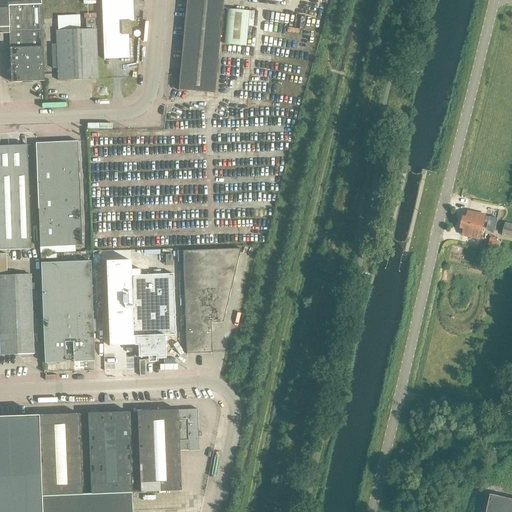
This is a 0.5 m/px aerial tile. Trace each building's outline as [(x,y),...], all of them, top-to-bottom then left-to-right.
[(0,0),(0,35),(9,35),(11,84),(44,82),(41,0),(0,0)] [(133,0),(101,0),(104,61),(130,60),(129,36),(132,36),(131,23),(134,22),(133,0)] [(186,0),(178,91),(215,94),(223,0),(186,0)] [(225,46),(246,47),(249,12),(228,11),(225,46)] [(87,30),(80,31),(79,17),(57,18),(57,32),(56,32),(57,45),(51,45),(52,69),(58,69),(58,82),(98,80),(96,30),(96,20),(86,20),(87,30)] [(78,142),(36,144),(40,248),(82,246),(78,142)] [(0,251),(31,250),(27,146),(0,147),(0,251)] [(463,218),(461,228),(464,229),(463,235),(481,240),(485,222),(489,223),(487,230),(495,232),(498,220),(490,218),(486,217),(486,216),(468,212),(466,218),(463,218)] [(511,226),(506,225),(503,236),(511,238),(511,226)] [(498,252),(500,245),(490,242),(488,249),(498,252)] [(241,249),(183,251),(187,355),(212,354),(211,324),(223,323),(241,249)] [(73,263),(78,363),(95,362),(91,262),(73,263)] [(61,363),(57,263),(41,264),(45,364),(61,363)] [(73,263),(57,263),(61,363),(66,363),(66,361),(73,361),(73,363),(78,363),(73,263)] [(153,270),(153,275),(131,276),(133,337),(134,337),(134,346),(138,346),(138,358),(155,357),(156,360),(166,359),(165,336),(176,336),(173,274),(161,275),(160,270),(153,270)] [(30,276),(0,276),(0,342),(1,356),(33,354),(30,276)] [(38,416),(41,511),(132,511),(131,494),(140,493),(181,492),(179,452),(200,451),(198,410),(178,411),(137,412),(137,413),(128,413),(88,414),(88,415),(78,415),(38,416)] [(0,511),(41,511),(38,416),(0,417),(0,511)] [(511,511),(511,499),(491,495),(487,511),(511,511)]
